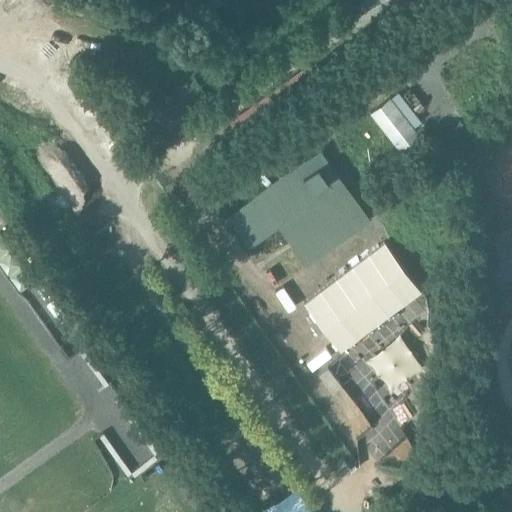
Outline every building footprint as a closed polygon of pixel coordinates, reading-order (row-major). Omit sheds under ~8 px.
[(389,102),(370,117),(399,154),(418,139),(389,102)] [(244,169),(250,179),(258,174),(267,187),(227,215),(249,246),(278,225),(306,265),(370,220),(320,149),(271,184),(262,171),(264,170),(257,160),(244,169)] [(503,255),(506,255),(511,254),(511,231),(503,232),(503,255)] [(312,312),(366,281),(355,261),(301,293),(312,312)] [(270,292),(292,327),(310,316),(288,281),(270,292)] [(359,414),(379,400),(342,348),(322,363),(359,414)]
